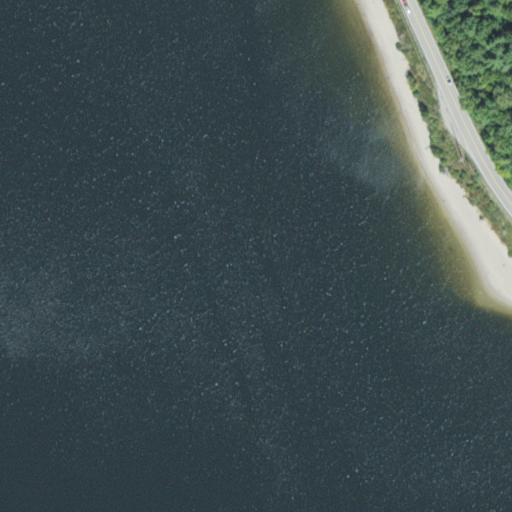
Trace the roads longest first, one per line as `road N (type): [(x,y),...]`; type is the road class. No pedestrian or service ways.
road 1 (primary): [(511,201),(407,0)]
road 2 (residential): [(511,213),(468,171),(436,112)]
